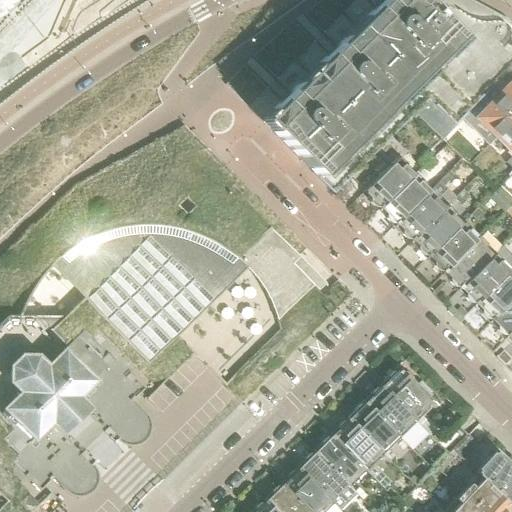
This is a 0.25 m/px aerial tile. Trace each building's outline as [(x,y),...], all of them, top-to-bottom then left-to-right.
[(66,0),(62,12),(57,24),(44,41),(21,59),(28,70),(132,0),(66,0)] [(470,111),(489,90),(511,65),(511,43),(511,26),(510,23),(506,19),(505,19),(471,0),(383,0),(261,121),(333,194),(351,176),(390,138),(420,108),(419,108),(429,99),(455,126),(470,111)] [(494,140),(493,139),(511,120),(511,88),(510,87),(498,99),(489,90),(470,111),(475,115),(472,118),(475,121),(470,127),(488,145),(494,140)] [(446,135),(455,126),(429,99),(419,108),(420,108),(446,135)] [(511,168),(511,120),(493,139),(494,140),(511,157),(505,162),(511,168)] [(381,209),(415,174),(400,158),(405,152),(390,138),(351,176),(361,187),(365,183),(368,187),(364,192),(370,198),(370,199),(370,203),(374,207),(378,207),(380,209),(381,209)] [(423,166),(428,161),(432,158),(426,152),(417,160),(423,166)] [(428,161),(423,166),(419,170),(425,177),(434,167),(428,161)] [(413,241),(448,206),(438,197),(446,189),(443,186),(452,178),(447,173),(431,190),(397,225),(402,230),(402,231),(402,235),(406,239),(410,239),(412,241),(413,241)] [(397,225),(431,190),(415,174),(381,209),(386,214),(386,215),(386,219),(390,223),(394,223),(396,225),(397,225)] [(459,203),(468,195),(463,190),(454,198),(459,203)] [(505,211),(511,205),(496,191),(489,198),(504,213),(505,211)] [(463,222),(448,206),(413,241),(418,246),(418,247),(418,251),(422,255),(426,255),(428,257),(463,222)] [(476,220),(483,213),(477,208),(470,215),(476,220)] [(479,238),(463,222),(428,257),(434,262),(433,263),(433,267),(438,271),(442,271),(444,273),(479,238)] [(0,511),(32,511),(40,505),(33,498),(43,489),(50,481),(53,478),(67,492),(71,495),(76,497),(82,497),(87,496),(91,493),(95,489),(97,484),(98,479),(97,475),(97,473),(95,468),(92,466),(95,463),(95,462),(93,461),(86,453),(106,434),(113,441),(115,443),(118,440),(120,442),(125,445),(128,446),(130,446),(136,446),(141,444),(145,440),(148,436),(150,431),(150,426),(148,420),(145,416),(131,402),(135,399),(142,391),(145,389),(152,382),(159,388),(170,377),(193,354),(176,337),(246,269),(248,270),(257,281),(265,294),(272,307),(277,321),(313,286),(292,264),(299,257),(298,256),(270,228),(239,258),(227,249),(214,242),(201,235),(187,230),(172,227),(162,225),(147,225),(132,226),(118,228),(104,232),(90,238),(77,245),(65,253),(54,262),(51,266),(83,299),(65,317),(18,317),(8,316),(0,324),(0,511)] [(486,231),(479,238),(444,273),(450,278),(449,279),(449,283),(454,287),(458,287),(460,289),(495,254),(501,247),(486,231)] [(507,251),(511,245),(511,237),(502,246),(507,251)] [(476,305),(510,269),(495,254),(460,289),(465,294),(465,295),(465,299),(469,303),(474,303),(476,305)] [(511,267),(510,269),(476,305),(481,310),(481,311),(481,315),(485,319),(489,319),(492,321),(511,300),(511,267)] [(508,337),(511,332),(511,300),(492,321),(497,326),(497,327),(497,331),(501,335),(505,335),(507,337),(508,337)] [(382,387),(427,433),(430,436),(435,431),(425,421),(426,420),(421,415),(429,407),(429,402),(426,398),(428,396),(417,384),(414,387),(399,371),(396,373),(392,373),(388,377),(388,382),(382,387)] [(427,433),(382,387),(382,388),(382,387),(379,389),(375,390),(371,394),(370,399),(366,403),(399,437),(411,449),(427,433)] [(385,452),(399,437),(366,403),(365,404),(363,406),(359,406),(354,410),(354,414),(354,415),(349,420),(382,455),(389,461),(400,472),(403,468),(393,457),(392,458),(385,452)] [(371,464),(382,455),(349,420),(348,420),(346,422),(342,422),(338,426),(338,431),(332,436),(365,471),(385,490),(390,486),(388,483),(390,481),(381,472),(380,473),(371,464)] [(458,426),(443,441),(452,450),(453,450),(468,435),(458,426)] [(468,435),(453,450),(463,460),(477,444),(468,435)] [(365,471),(332,436),(332,437),(332,436),(330,439),(325,439),(321,443),(321,448),(315,453),(349,487),(365,471)] [(338,498),(349,487),(315,453),(313,455),(309,455),(305,459),(304,464),(299,470),(332,504),(339,511),(348,511),(342,506),(344,503),(338,498)] [(474,472),(510,505),(511,503),(511,471),(493,453),(474,472)] [(324,511),(332,504),(299,470),(298,469),(296,471),(292,472),(288,476),(288,480),(282,486),(307,511),(324,511)] [(511,508),(511,506),(510,505),(474,472),(477,474),(476,475),(468,484),(454,472),(448,479),(454,484),(461,491),(482,511),(511,511),(511,509),(511,508)] [(454,484),(448,479),(446,477),(441,482),(449,490),(454,484)] [(307,511),(282,486),(280,488),(275,488),(271,492),(271,497),(266,502),(265,502),(265,503),(274,511),(307,511)] [(482,511),(461,491),(445,509),(448,511),(482,511)] [(274,511),(265,503),(263,504),(259,504),(255,508),(254,511),(274,511)]
